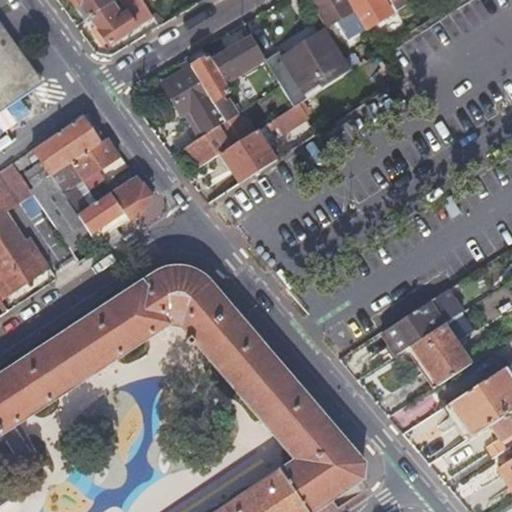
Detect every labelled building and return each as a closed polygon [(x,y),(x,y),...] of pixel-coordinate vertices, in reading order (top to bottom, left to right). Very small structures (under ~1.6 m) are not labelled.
[(54,0),(55,1),(56,0),(66,0),(74,9),(79,7),(88,19),(111,5),(107,0),(54,0)] [(352,13),(344,0),(307,0),(325,29),(352,13)] [(380,0),(344,0),(352,13),(362,30),(388,14),(380,0)] [(385,0),(394,14),(411,3),(409,0),(385,0)] [(124,25),(111,5),(88,19),(107,48),(134,30),(129,22),(124,25)] [(0,113),(42,85),(0,24),(0,113)] [(276,54),(264,62),(279,88),(291,109),(347,73),(323,32),(281,60),(276,54)] [(264,62),(249,38),(209,61),(224,87),(264,62)] [(189,68),(221,124),(224,122),(227,127),(235,122),(229,108),(228,109),(220,98),(228,93),(224,87),(209,61),(207,58),(189,68)] [(187,113),(202,137),(221,124),(189,68),(187,64),(180,68),(182,72),(160,86),(180,117),(187,113)] [(287,111),(271,122),(278,132),(294,122),(287,111)] [(97,146),(80,120),(11,165),(16,172),(30,164),(28,161),(33,156),(39,165),(24,175),(33,188),(28,191),(69,253),(90,239),(49,177),(97,146)] [(202,137),(181,150),(196,170),(218,155),(237,143),(232,135),(227,127),(224,122),(221,124),(202,137)] [(232,135),(237,143),(254,133),(249,125),(232,135)] [(218,155),(232,177),(268,154),(254,133),(237,143),(218,155)] [(104,141),(97,146),(49,177),(90,239),(97,250),(98,252),(119,239),(113,231),(134,217),(141,212),(149,199),(135,178),(95,204),(96,205),(87,210),(72,187),(80,181),(81,183),(116,159),(104,141)] [(232,177),(238,185),(273,163),(268,154),(232,177)] [(16,172),(11,165),(0,172),(0,299),(45,269),(35,254),(29,258),(2,216),(17,205),(11,196),(25,186),(16,172)] [(158,272),(153,274),(0,375),(0,432),(11,427),(166,327),(182,330),(291,459),(291,464),(219,511),(315,511),(360,483),(361,465),(226,305),(207,283),(202,281),(200,280),(192,281),(186,288),(170,287),(169,280),(165,275),(158,272)] [(427,304),(380,334),(395,357),(408,348),(441,326),(427,304)] [(408,348),(435,388),(467,367),(441,326),(408,348)] [(443,408),(464,443),(488,427),(511,411),(511,393),(498,372),(443,408)] [(511,411),(488,427),(497,441),(511,431),(511,411)] [(511,459),(495,470),(511,495),(511,459)] [(0,508),(9,503),(0,489),(0,508)]
